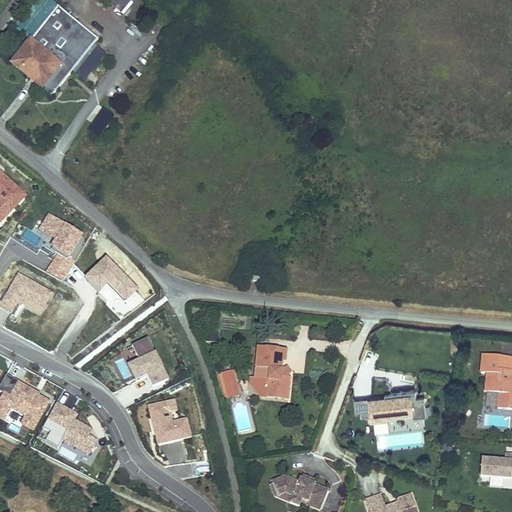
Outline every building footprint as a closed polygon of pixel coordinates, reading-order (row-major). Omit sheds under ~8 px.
[(58,7),(49,0),(36,0),(14,28),(30,41),(58,7)] [(146,5),(140,0),(111,0),(110,2),(134,21),(146,5)] [(42,89),(52,97),(72,72),(93,46),(98,40),(58,7),(30,41),(12,64),(29,78),(33,73),(46,84),(42,89)] [(103,53),(93,46),(72,72),(82,79),(103,53)] [(33,73),(29,78),(42,89),(46,84),(33,73)] [(92,123),(103,108),(97,104),(87,119),(92,123)] [(111,126),(99,117),(90,129),(102,138),(111,126)] [(0,222),(25,195),(0,172),(0,222)] [(69,258),(82,236),(51,217),(43,230),(61,241),(54,252),(42,245),(37,255),(52,264),(68,274),(75,262),(69,258)] [(136,291),(107,262),(88,280),(100,292),(107,285),(124,303),(136,291)] [(52,264),(46,273),(63,283),(68,274),(52,264)] [(0,307),(15,315),(23,299),(44,310),(53,291),(16,273),(0,305),(0,307)] [(148,339),(132,347),(140,362),(147,376),(153,388),(168,380),(148,339)] [(286,351),(258,348),(255,379),(251,379),(250,384),(261,398),(287,400),(290,378),(280,377),(282,363),(285,363),(286,351)] [(481,374),(487,374),(485,393),(500,394),(498,409),(511,409),(511,387),(511,374),(511,371),(500,371),(501,358),(482,356),(481,374)] [(511,358),(501,358),(500,371),(511,371),(511,358)] [(136,382),(147,376),(140,362),(129,367),(136,382)] [(233,372),(222,375),(225,385),(235,383),(233,372)] [(20,382),(6,375),(0,387),(0,392),(4,395),(0,402),(0,418),(4,421),(11,409),(26,417),(22,424),(33,430),(49,402),(33,393),(34,392),(19,384),(20,382)] [(239,397),(235,383),(225,385),(228,400),(239,397)] [(425,396),(417,397),(416,390),(385,393),(386,399),(381,399),(381,398),(369,399),(370,410),(362,410),(362,416),(371,415),(371,420),(389,419),(388,415),(413,412),(414,417),(427,416),(425,396)] [(167,402),(161,404),(163,412),(169,410),(167,402)] [(75,414),(56,404),(43,428),(50,432),(45,441),(58,448),(63,440),(82,450),(89,454),(96,440),(87,436),(91,430),(72,420),(75,414)] [(155,435),(158,445),(191,437),(186,419),(172,422),(169,410),(163,412),(161,404),(148,407),(154,430),(156,429),(158,434),(155,435)] [(102,444),(96,440),(89,454),(82,450),(77,459),(90,467),(102,444)] [(511,455),(506,455),(506,462),(482,460),(481,477),(511,479),(511,474),(511,455)] [(314,479),(304,475),(302,479),(313,483),(314,479)] [(299,482),(285,476),(273,482),(274,484),(279,496),(286,493),(302,500),(321,508),(329,490),(313,483),(302,479),(301,479),(299,482)] [(279,496),(274,484),(270,486),(275,497),(300,507),(301,503),(302,500),(286,493),(279,496)] [(381,495),(366,501),(369,511),(417,511),(411,495),(398,499),(397,504),(385,508),(381,495)] [(321,508),(302,500),(301,503),(320,511),(321,508)]
